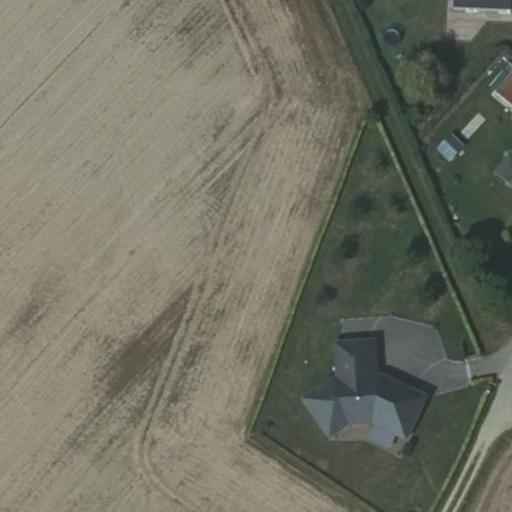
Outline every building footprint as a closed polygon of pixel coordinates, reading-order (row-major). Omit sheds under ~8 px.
[(501,20),(501,0),(443,0),(443,19),(501,20)] [(489,99),(503,83),(497,77),(482,92),(489,99)] [(511,79),(510,77),(503,83),(489,99),(488,100),(508,119),(511,115),(511,79)] [(435,128),(423,141),(433,151),(446,139),(435,128)] [(511,147),(482,178),(511,206),(511,147)] [(411,418),(398,413),(405,398),(381,387),(379,392),(372,389),(369,390),(368,385),(363,350),(326,355),(331,390),(325,390),(297,411),(324,448),(341,434),(366,430),(400,444),(411,418)] [(379,392),(381,387),(372,383),(368,385),(369,390),(372,389),(379,392)]
